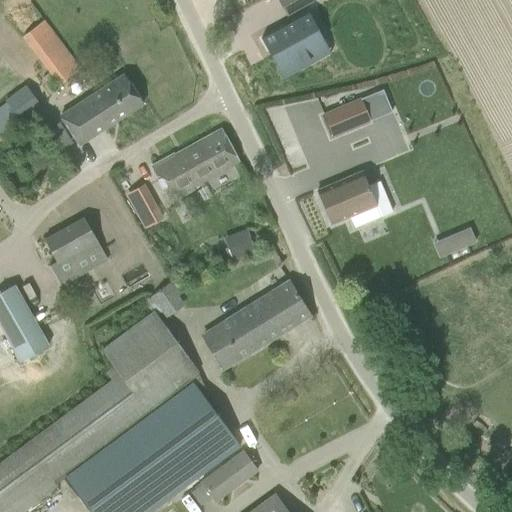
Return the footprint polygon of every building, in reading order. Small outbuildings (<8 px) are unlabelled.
[(234,0),(248,21),(281,0),(234,0)] [(308,13),(260,40),(282,80),(301,70),(330,54),(325,44),(308,13)] [(59,85),(79,70),(43,21),(23,36),(59,85)] [(78,146),(142,104),(123,76),(59,117),(78,146)] [(25,87),(4,102),(18,122),(39,106),(25,87)] [(360,99),(323,115),(332,137),(369,122),(360,99)] [(173,155),(151,168),(151,169),(168,199),(169,202),(193,189),(191,186),(220,171),(237,161),(221,132),(175,157),(173,155)] [(334,184),(316,192),(330,225),(346,218),(351,230),(352,229),(391,213),(379,183),(368,188),(362,173),(334,184)] [(144,187),(127,196),(144,227),(161,218),(144,187)] [(83,219),(43,241),(56,264),(70,256),(75,265),(101,251),(83,219)] [(250,229),(227,234),(233,257),(256,252),(250,229)] [(451,238),(434,246),(439,257),(456,250),(451,238)] [(13,286),(0,292),(0,328),(19,363),(47,347),(13,286)] [(221,369),(309,317),(290,286),(202,338),(221,369)] [(172,320),(184,302),(165,290),(153,307),(172,320)] [(0,511),(25,511),(67,481),(90,511),(156,511),(241,449),(194,387),(188,379),(196,373),(153,313),(137,325),(100,350),(113,368),(105,374),(110,381),(0,462),(0,511)] [(214,502),(256,471),(243,452),(200,484),(214,502)] [(286,511),(274,495),(250,511),(286,511)]
